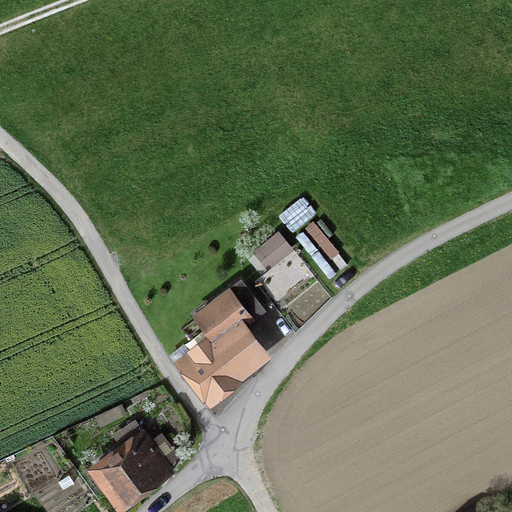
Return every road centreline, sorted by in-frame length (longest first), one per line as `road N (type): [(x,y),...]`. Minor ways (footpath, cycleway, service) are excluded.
road 1 (unclassified): [(228,460),(54,184),(0,140)]
road 2 (unclassified): [(228,460),(291,381),(312,333),(430,243),(511,208)]
